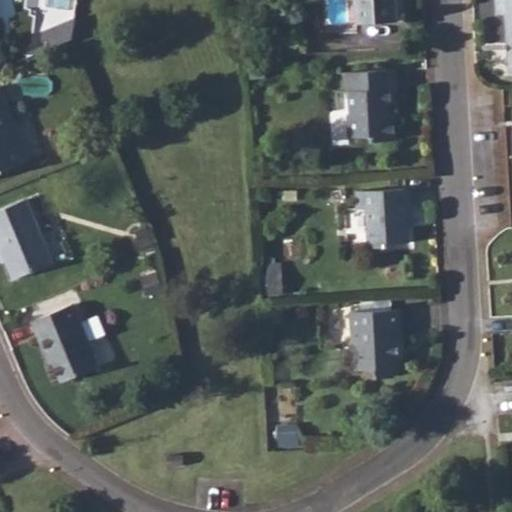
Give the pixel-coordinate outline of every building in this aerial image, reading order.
[(356,0),(357,24),(398,21),(397,0),(356,0)] [(511,0),(497,0),(498,14),(507,14),(511,72),(511,0)] [(397,89),(396,69),(346,72),(347,92),(351,92),(352,110),(348,114),(350,137),(373,136),(373,141),(396,140),(395,118),(399,118),(398,102),(396,102),(396,89),(397,89)] [(0,173),(24,164),(16,145),(23,143),(0,86),(0,173)] [(390,243),(409,242),(407,206),(412,205),(411,188),(358,191),(359,209),(368,209),(370,247),(390,247),(390,243)] [(54,262),(28,199),(0,210),(0,256),(2,263),(7,261),(14,279),(54,262)] [(46,231),(58,262),(69,258),(58,227),(46,231)] [(100,365),(75,304),(32,321),(46,355),(50,353),(62,382),(100,365)] [(375,369),(375,377),(395,376),(401,370),(400,340),(402,340),(400,309),(351,312),(353,343),(355,343),(357,370),(375,369)] [(301,424),(279,425),(280,447),(302,446),(301,424)]
